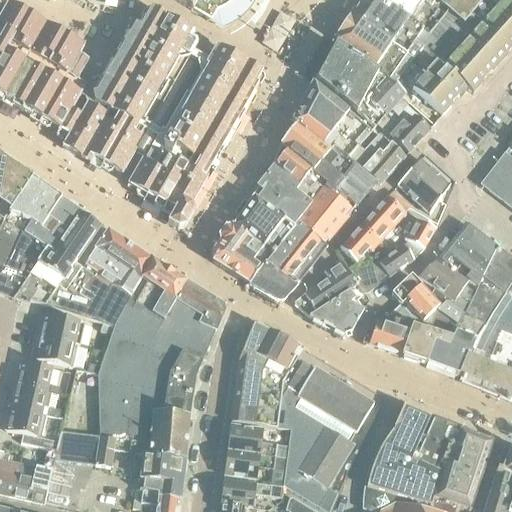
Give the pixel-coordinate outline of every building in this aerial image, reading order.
[(170,0),(221,29),(225,27),(229,25),(232,23),(236,21),(239,19),(242,16),(245,13),(248,9),(250,6),(253,3),(253,0),(170,0)] [(351,17),(349,19),(405,55),(413,60),(421,49),(414,43),(421,32),(374,0),(363,0),(351,17)] [(374,0),(421,32),(414,43),(421,49),(420,50),(431,59),(437,65),(468,30),(462,25),(430,0),(374,0)] [(430,0),(462,25),(483,0),(430,0)] [(468,30),(437,65),(466,90),(472,96),(481,85),(480,83),(488,75),(490,75),(506,58),(505,55),(511,47),(511,3),(508,0),(483,0),(462,25),(468,30)] [(0,101),(49,129),(50,127),(60,132),(61,130),(71,112),(80,96),(78,94),(74,81),(77,80),(87,62),(78,57),(83,48),(7,4),(0,16),(0,101)] [(71,112),(61,130),(65,132),(69,134),(61,149),(106,174),(110,173),(112,171),(121,177),(139,145),(134,142),(146,122),(154,119),(159,111),(156,103),(167,84),(175,82),(180,74),(178,65),(183,57),(188,60),(194,50),(189,47),(192,42),(190,40),(192,36),(183,30),(182,26),(178,27),(150,11),(144,21),(141,19),(136,28),(133,27),(128,37),(126,36),(98,84),(91,86),(93,93),(79,117),(75,115),(71,112)] [(395,69),(405,55),(349,19),(333,45),(384,81),(385,81),(387,79),(393,84),(402,74),(395,69)] [(371,130),(374,127),(383,116),(371,106),(378,95),(376,90),(384,81),(333,45),(313,82),(354,115),(371,130)] [(207,69),(197,63),(186,83),(187,84),(177,102),(176,101),(164,120),(166,124),(172,128),(168,135),(155,139),(154,140),(155,145),(151,152),(147,150),(126,186),(145,197),(143,202),(162,212),(163,220),(168,222),(165,227),(176,233),(183,231),(192,216),(190,208),(255,96),(253,95),(257,87),(259,88),(264,80),(262,76),(230,57),(229,53),(225,54),(215,48),(207,62),(210,64),(207,69)] [(466,90),(437,65),(431,59),(419,73),(452,102),(456,98),(459,98),(466,90)] [(449,106),(452,102),(419,73),(407,87),(441,117),(449,108),(449,106)] [(371,106),(383,116),(399,98),(403,94),(393,84),(387,79),(385,81),(384,81),(376,90),(378,95),(371,106)] [(291,123),(295,126),(333,157),(337,152),(346,160),(347,159),(357,147),(369,133),(311,85),(307,92),(307,93),(291,123)] [(407,156),(429,132),(412,117),(404,126),(401,123),(396,128),(384,118),(390,112),(397,118),(408,106),(399,98),(383,116),(374,127),(407,156)] [(295,126),(279,146),(326,185),(325,186),(343,201),(345,199),(355,208),(356,208),(375,184),(347,159),(346,160),(337,152),(333,157),(295,126)] [(357,147),(347,159),(375,184),(379,187),(404,159),(379,135),(363,152),(357,147)] [(323,245),(355,208),(345,199),(343,201),(325,186),(326,185),(279,146),(278,148),(279,148),(277,152),(275,154),(273,161),(272,163),(271,166),(274,168),(272,170),(271,170),(256,189),(252,197),(269,209),(292,228),(295,223),(323,245)] [(511,161),(503,155),(479,187),(511,212),(511,161)] [(0,222),(2,223),(3,224),(5,221),(9,223),(12,219),(7,217),(30,182),(0,161),(0,222)] [(419,162),(408,175),(438,202),(448,189),(448,188),(419,162)] [(429,217),(438,202),(408,175),(396,187),(429,217)] [(30,182),(7,217),(12,219),(41,230),(60,202),(30,182)] [(372,214),(391,231),(404,216),(404,215),(408,210),(391,194),(386,199),(372,214)] [(211,264),(248,287),(264,265),(266,266),(293,229),(292,228),(269,209),(252,197),(231,227),(210,257),(211,264)] [(0,266),(6,269),(20,238),(43,253),(46,249),(52,254),(79,215),(60,202),(41,230),(12,219),(9,223),(5,221),(3,224),(2,223),(0,228),(0,266)] [(359,229),(378,245),(391,231),(372,214),(359,229)] [(20,238),(6,269),(27,276),(36,263),(62,282),(73,266),(99,229),(79,215),(52,254),(46,249),(43,253),(20,238)] [(415,249),(422,253),(434,231),(416,221),(404,242),(407,244),(404,249),(403,249),(408,256),(415,249)] [(264,265),(248,287),(276,303),(282,302),(294,289),(297,286),(326,248),(323,245),(295,223),(292,228),(293,229),(266,266),(264,265)] [(466,283),(476,290),(496,250),(464,226),(436,262),(466,283)] [(378,245),(359,229),(339,251),(355,265),(368,251),(371,253),(378,245)] [(81,271),(108,288),(110,284),(132,297),(140,283),(152,262),(130,248),(107,232),(81,271)] [(376,263),(384,274),(388,280),(412,262),(422,253),(415,249),(408,256),(403,249),(379,266),(377,262),(376,263)] [(511,262),(496,250),(476,290),(468,306),(463,316),(451,339),(452,339),(447,350),(432,345),(425,366),(455,378),(465,358),(468,360),(477,340),(475,339),(511,283),(511,262)] [(132,297),(112,334),(97,378),(99,440),(130,443),(144,445),(147,418),(188,423),(194,380),(201,364),(215,332),(200,325),(202,320),(175,302),(186,285),(156,265),(152,262),(140,283),(132,297)] [(364,296),(347,273),(340,262),(323,274),(327,280),(303,297),(294,304),(294,308),(308,319),(343,337),(349,335),(368,302),(364,296)] [(456,298),(466,283),(436,262),(417,279),(433,291),(429,298),(439,309),(445,303),(463,316),(468,306),(456,298)] [(0,266),(0,296),(18,304),(28,307),(29,305),(112,334),(132,297),(110,284),(108,288),(81,271),(73,266),(62,282),(36,263),(27,276),(6,269),(0,266)] [(374,281),(384,274),(376,263),(365,270),(374,281)] [(373,282),(374,281),(365,270),(361,265),(348,273),(364,296),(376,288),(373,282)] [(439,309),(429,298),(410,278),(390,297),(399,307),(386,319),(415,329),(439,309)] [(511,283),(475,339),(477,340),(468,360),(465,358),(455,378),(461,380),(511,401),(511,283)] [(221,307),(186,285),(175,302),(202,320),(200,325),(215,332),(223,312),(221,307)] [(361,345),(399,358),(425,366),(432,345),(447,350),(452,339),(451,339),(463,316),(445,303),(439,309),(415,329),(386,319),(378,317),(372,333),(366,331),(361,345)] [(38,339),(73,348),(79,349),(84,326),(45,317),(42,328),(41,328),(38,339)] [(280,399),(298,370),(292,367),(302,351),(252,325),(237,363),(238,363),(230,425),(276,431),(280,399)] [(68,370),(73,348),(38,339),(36,350),(37,351),(34,362),(68,370)] [(15,387),(58,398),(60,391),(47,388),(51,371),(22,364),(19,376),(18,376),(15,387)] [(86,374),(97,377),(99,369),(88,366),(86,374)] [(282,489),(320,511),(329,511),(336,496),(326,490),(352,447),(346,443),(352,433),(355,435),(372,407),(348,392),(350,388),(340,381),(337,386),(313,371),(311,374),(300,367),(298,370),(280,399),(276,431),(291,433),(289,449),(286,461),(284,474),(282,489)] [(14,399),(11,410),(40,417),(44,402),(56,405),(58,398),(15,387),(13,398),(14,399)] [(435,511),(429,510),(439,473),(437,472),(414,462),(411,460),(429,420),(402,408),(392,430),(393,431),(392,435),(391,434),(387,439),(384,443),(381,448),(378,453),(376,458),(373,463),(371,469),(369,474),(367,480),(366,485),(365,492),(363,501),(363,510),(368,511),(435,511)] [(40,417),(11,410),(9,421),(7,421),(5,433),(35,440),(40,417)] [(130,443),(129,455),(142,457),(185,462),(185,461),(188,423),(147,418),(144,445),(130,443)] [(414,462),(437,472),(448,446),(451,447),(458,431),(432,422),(414,462)] [(226,453),(286,461),(289,449),(275,448),(267,447),(267,448),(259,447),(261,433),(230,429),(226,453)] [(469,511),(492,444),(458,431),(451,447),(448,446),(437,472),(439,473),(429,510),(435,511),(454,511),(455,509),(463,511),(469,511)] [(54,456),(55,459),(94,463),(99,440),(59,435),(57,446),(54,456)] [(99,440),(94,463),(93,468),(110,470),(113,453),(129,455),(130,443),(99,440)] [(41,469),(35,468),(27,503),(44,507),(55,459),(54,456),(57,446),(43,443),(41,452),(39,452),(37,458),(43,459),(41,469)] [(511,511),(511,451),(509,451),(508,452),(502,450),(483,511),(511,511)] [(0,496),(11,499),(19,464),(18,464),(17,466),(5,463),(6,458),(0,458),(1,453),(0,453),(0,496)] [(264,471),(272,472),(284,474),(286,461),(226,453),(223,478),(255,482),(257,468),(264,469),(264,471)] [(179,503),(185,462),(142,457),(139,483),(143,483),(142,493),(157,496),(156,500),(179,503)] [(11,499),(27,503),(35,468),(19,464),(11,499)] [(219,506),(221,506),(245,509),(251,510),(253,497),(281,500),(282,490),(223,482),(219,506)] [(134,491),(132,501),(140,503),(142,493),(134,491)] [(178,511),(179,503),(156,500),(157,496),(142,493),(140,503),(140,506),(149,507),(148,511),(178,511)] [(295,511),(298,505),(291,500),(288,502),(284,511),(295,511)] [(140,503),(132,501),(131,511),(132,511),(138,511),(140,506),(140,503)]
